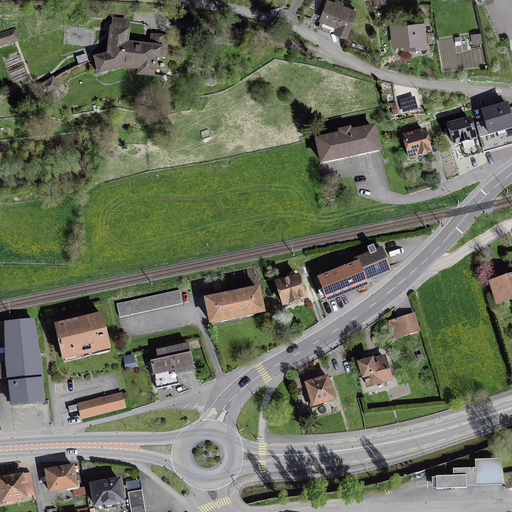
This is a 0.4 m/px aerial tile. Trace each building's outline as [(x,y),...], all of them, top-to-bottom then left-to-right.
[(346,35),(355,11),(341,6),(342,2),(338,1),(336,4),(327,0),(320,19),(338,25),(335,31),(346,35)] [(165,58),(167,37),(152,35),(151,42),(141,41),(140,46),(126,44),(128,25),(113,23),(109,56),(96,59),(99,73),(122,67),(140,69),(139,74),(153,76),(155,58),(165,58)] [(422,24),(423,23),(392,26),(393,27),(395,44),(394,45),(401,44),(401,49),(425,46),(424,45),(422,24)] [(0,44),(18,40),(15,30),(0,34),(0,44)] [(79,65),(88,61),(86,55),(76,58),(79,65)] [(58,88),(52,79),(41,87),(43,91),(47,95),(58,88)] [(505,101),(495,104),(496,109),(483,113),(486,125),(477,127),(484,152),(511,144),(511,109),(508,111),(505,101)] [(470,120),(449,126),(454,145),(460,144),(464,157),(479,153),(470,120)] [(430,152),(424,132),(417,134),(415,124),(401,128),(409,158),(430,152)] [(318,142),(322,163),(378,151),(374,129),(349,135),(349,131),(341,133),(342,136),(318,142)] [(328,301),(366,286),(364,281),(390,271),(381,250),(376,252),(373,246),(367,249),(370,255),(355,261),(357,265),(320,279),(328,301)] [(297,269),(308,266),(304,255),(293,259),(297,269)] [(294,270),(290,272),(291,278),(293,277),(293,278),(276,284),(283,305),(305,298),(298,277),(296,277),(294,270)] [(494,293),(499,292),(502,302),(511,298),(511,276),(491,283),(494,293)] [(182,304),(179,290),(116,304),(119,318),(182,304)] [(229,296),(206,301),(211,323),(263,312),(258,290),(236,295),(236,293),(228,295),(229,296)] [(414,314),(387,322),(392,339),(419,331),(414,314)] [(101,315),(55,326),(63,358),(109,347),(101,315)] [(5,323),(7,364),(9,384),(10,384),(12,405),(44,402),(40,360),(33,320),(5,323)] [(194,369),(188,346),(157,353),(159,361),(151,363),(157,389),(179,384),(176,373),(194,369)] [(132,356),(122,358),(125,372),(135,370),(132,356)] [(390,380),(383,357),(360,364),(363,377),(365,377),(367,386),(390,380)] [(313,406),(334,399),(327,378),(306,384),(313,406)] [(81,418),(125,407),(122,394),(78,405),(81,418)] [(476,477),(503,476),(501,459),(475,460),(475,468),(453,469),(453,476),(436,477),(436,489),(467,488),(466,476),(476,475),(476,477)] [(73,466),(46,471),(49,491),(77,487),(73,466)] [(511,472),(503,474),(505,489),(511,487),(511,472)] [(0,479),(0,485),(3,501),(35,495),(31,474),(21,476),(21,473),(13,475),(14,477),(0,479)] [(119,480),(91,485),(95,505),(123,500),(119,480)] [(131,511),(145,511),(142,490),(128,492),(131,511)]
